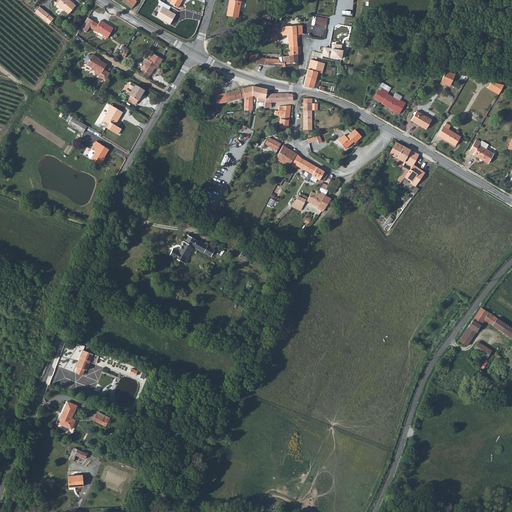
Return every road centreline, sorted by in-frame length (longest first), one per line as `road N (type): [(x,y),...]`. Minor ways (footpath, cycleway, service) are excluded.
road 1 (unclassified): [(194,53),(120,179),(0,491)]
road 2 (unclassified): [(373,511),(428,372),(511,262)]
road 3 (track): [(194,511),(291,258)]
road 4 (track): [(120,179),(176,194),(291,258)]
road 5 (tertiary): [(391,131),(511,201)]
